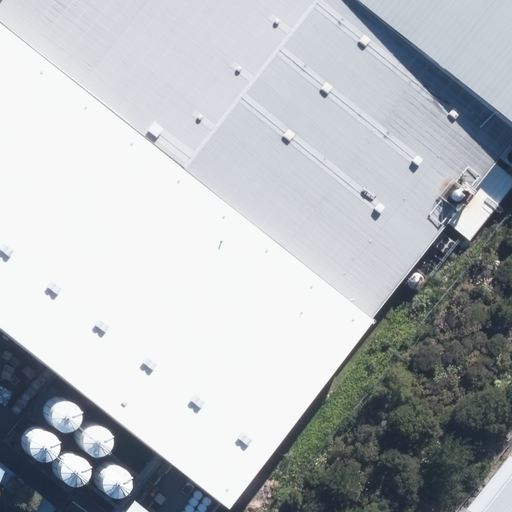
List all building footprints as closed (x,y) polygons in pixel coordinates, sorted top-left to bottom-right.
[(511,0),(0,0),(0,353),(203,511),(206,511),(511,136),(511,137),(511,0)] [(36,401),(32,408),(31,411),(31,414),(31,417),(31,419),(33,422),(34,424),(36,426),(38,428),(41,429),(43,430),(46,431),(49,431),(52,430),(54,429),(57,428),(59,426),(61,424),(62,422),(64,419),(64,417),(65,414),(64,411),(64,408),(63,406),(61,403),(59,401),(57,400),(54,398),(52,397),(49,397),(46,397),(43,397),(41,398),(38,400),(36,401)] [(69,424),(66,429),(65,431),(64,433),(64,436),(64,438),(64,441),(65,443),(66,445),(68,447),(70,449),(72,450),(75,451),(77,452),(80,452),(82,451),(85,450),(87,449),(89,448),(91,446),(92,443),(93,441),(94,439),(94,436),(93,434),(93,431),(92,429),(90,427),(88,425),(86,423),(84,422),(82,422),(79,421),(76,422),(74,422),(72,423),(69,424)] [(5,437),(4,441),(4,444),(5,447),(6,449),(8,452),(9,454),(12,456),(14,457),(17,458),(19,458),(22,458),(25,458),(28,457),(30,455),(32,453),(34,451),(35,449),(36,446),(37,443),(37,441),(36,438),(35,435),(34,433),(32,431),(30,429),(28,427),(25,426),(23,426),(20,426),(17,426),(15,427),(12,428),(10,430),(8,432),(6,434),(5,437)] [(43,458),(39,465),(38,467),(38,470),(38,472),(39,475),(40,478),(42,480),(44,482),(46,483),(48,485),(51,485),(53,486),(56,486),(59,485),(61,484),(64,483),(66,481),(67,479),(69,477),(70,474),(70,472),(70,469),(70,466),(69,464),(68,461),(67,459),(65,457),(63,456),(60,455),(58,454),(55,454),(52,454),(50,454),(47,455),(45,457),(43,458)] [(92,463),(86,466),(84,468),(82,470),(81,473),(80,476),(80,479),(80,482),(81,485),(82,487),(83,490),(85,492),(88,494),(90,495),(93,496),(96,497),(99,497),(102,496),(105,495),(107,494),(110,492),(112,489),(113,487),(114,484),(115,481),(115,478),(114,475),(114,473),(112,470),(111,468),(108,466),(106,464),(103,463),(100,462),(98,462),(95,462),(92,463)] [(511,511),(511,482),(487,511),(511,511)] [(135,511),(117,498),(106,511),(135,511)]
